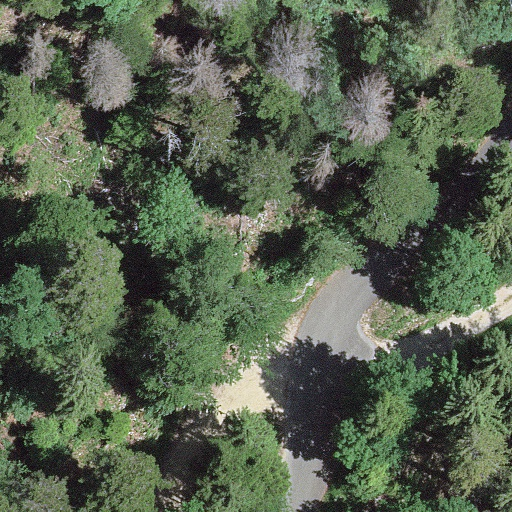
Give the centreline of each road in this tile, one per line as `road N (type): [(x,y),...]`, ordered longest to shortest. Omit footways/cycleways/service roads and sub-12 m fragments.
road 1 (unclassified): [(289,511),(302,482),(312,390),(330,327),(511,140)]
road 2 (track): [(158,511),(186,466),(257,396),(312,390),(511,277)]
